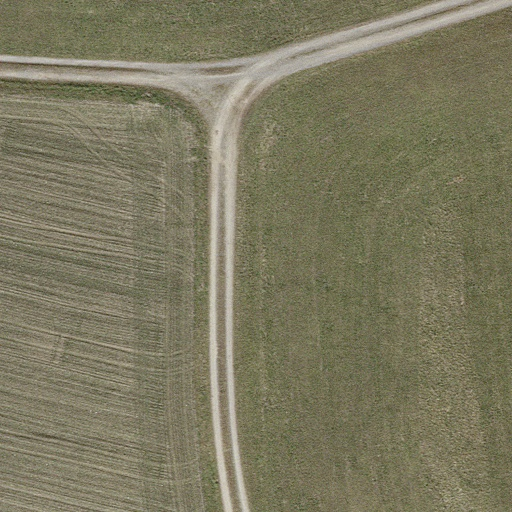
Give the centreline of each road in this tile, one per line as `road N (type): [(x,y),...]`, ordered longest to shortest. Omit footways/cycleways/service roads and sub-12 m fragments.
road 1 (track): [(243,511),(227,334),(222,85)]
road 2 (track): [(222,85),(489,0)]
road 3 (track): [(222,85),(0,69)]
